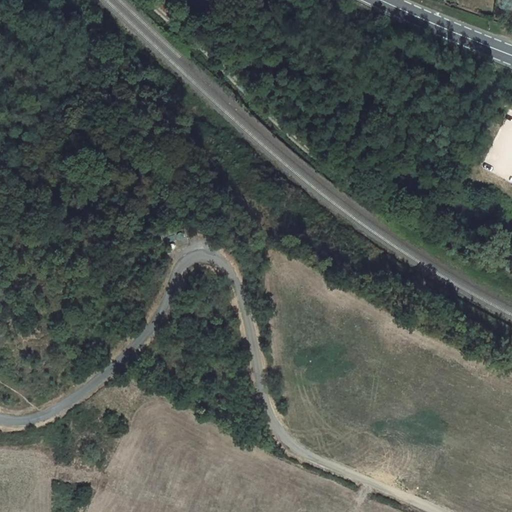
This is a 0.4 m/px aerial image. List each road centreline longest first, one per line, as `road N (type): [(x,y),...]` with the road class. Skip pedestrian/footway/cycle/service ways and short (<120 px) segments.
road 1 (unclassified): [(440,511),(291,445),(262,396),(234,275),(208,255),(188,257),(176,270),(154,326),(88,389),(28,420),(0,420)]
road 2 (primary): [(379,0),(511,58)]
